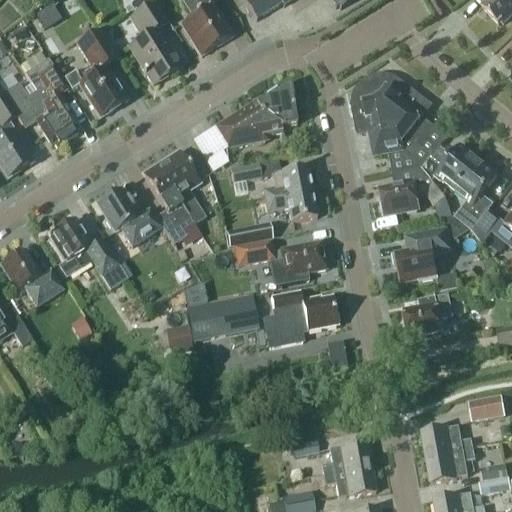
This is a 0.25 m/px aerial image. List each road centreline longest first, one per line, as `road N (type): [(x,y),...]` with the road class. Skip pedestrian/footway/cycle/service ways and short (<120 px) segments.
road 1 (residential): [(407,511),(320,59)]
road 2 (residential): [(0,228),(265,62),(320,59)]
road 3 (residential): [(511,125),(444,70),(399,15)]
